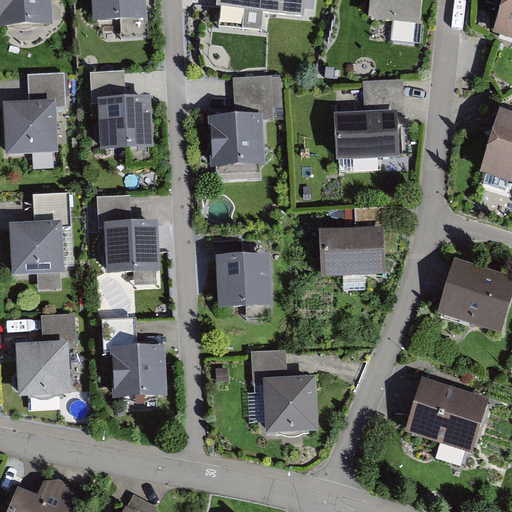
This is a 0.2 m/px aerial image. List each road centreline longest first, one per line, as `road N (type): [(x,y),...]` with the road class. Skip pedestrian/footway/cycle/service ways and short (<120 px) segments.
road 1 (residential): [(452,0),(431,218),(326,503)]
road 2 (residential): [(196,474),(169,0)]
road 3 (residential): [(196,474),(0,439)]
road 4 (residential): [(326,503),(196,474)]
